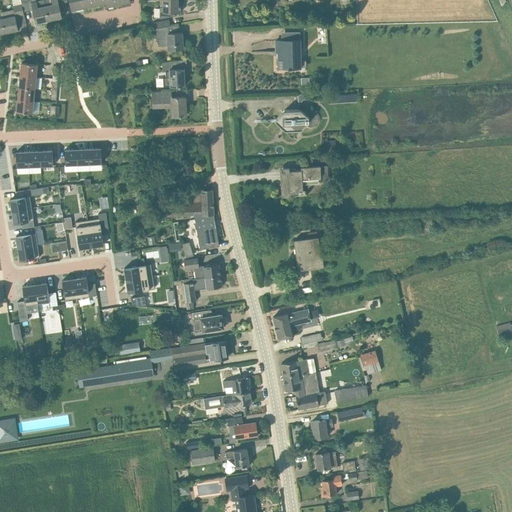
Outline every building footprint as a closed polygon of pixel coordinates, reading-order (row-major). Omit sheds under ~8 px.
[(36,0),(21,0),(22,2),(31,0),(33,8),(32,8),(33,13),(35,23),(49,20),(46,6),(44,0),(42,0),(37,1),(36,0)] [(62,17),(60,7),(59,3),(57,0),(44,0),(46,6),(49,20),(62,17)] [(81,0),(69,0),(71,11),(83,8),(81,0)] [(93,0),(81,0),(83,8),(94,6),(93,0)] [(178,6),(178,0),(160,0),(160,17),(160,18),(173,16),(173,12),(181,12),(181,6),(178,6)] [(24,14),(22,5),(22,3),(13,5),(14,9),(9,10),(1,12),(2,18),(5,32),(18,29),(15,16),(24,14)] [(155,28),(156,40),(158,40),(159,46),(169,45),(169,50),(183,49),(182,32),(168,33),(163,29),(165,27),(164,27),(155,28)] [(299,39),(276,40),(276,52),(279,52),(279,59),(278,59),(279,68),(288,68),(291,68),(301,67),(298,67),(297,48),(300,48),(299,39)] [(163,78),(156,79),(156,87),(163,86),(178,86),(178,87),(180,87),(180,85),(185,85),(184,68),(176,69),(175,61),(184,60),(184,59),(162,63),(163,72),(166,72),(166,78),(163,78)] [(20,74),(36,76),(37,64),(22,62),(20,74)] [(134,72),(128,68),(124,73),(129,78),(134,72)] [(20,74),(19,87),(35,88),(41,89),(42,78),(36,77),(36,76),(20,74)] [(34,101),(35,88),(19,87),(18,99),(34,101)] [(172,116),(176,116),(186,115),(185,96),(172,97),(171,91),(161,91),(152,92),(153,108),(172,107),(172,116)] [(32,113),(34,101),(18,99),(17,111),(32,113)] [(285,130),(302,129),(311,119),(301,109),(284,110),(275,120),(285,130)] [(89,148),(77,149),(78,164),(90,164),(89,148)] [(101,148),(89,148),(90,164),(102,163),(101,148)] [(77,149),(65,149),(65,165),(78,164),(77,149)] [(40,150),(28,151),(29,167),(41,166),(40,150)] [(53,150),(40,150),(41,166),(53,165),(53,150)] [(28,151),(16,151),(17,167),(29,167),(28,151)] [(282,193),(292,193),(299,192),(299,193),(301,192),(301,185),(303,185),(303,182),(321,181),(321,173),(324,172),(323,165),(311,166),(301,167),(301,170),(281,171),(282,193)] [(199,215),(213,214),(214,214),(212,189),(202,190),(187,191),(187,197),(156,199),(157,217),(194,215),(195,219),(200,218),(199,215)] [(30,196),(10,199),(12,211),(32,208),(30,196)] [(32,208),(12,211),(14,223),(22,222),(23,228),(34,226),(33,220),(34,220),(32,208)] [(99,218),(88,220),(92,246),(104,244),(102,233),(109,232),(106,212),(98,213),(99,218)] [(209,248),(219,246),(215,220),(214,220),(213,214),(199,215),(200,218),(195,219),(200,249),(209,248)] [(71,217),(64,218),(65,229),(72,228),(71,217)] [(88,220),(75,222),(79,248),(92,246),(88,220)] [(63,223),(56,224),(58,231),(64,230),(63,223)] [(36,233),(16,236),(18,248),(38,245),(36,233)] [(298,270),(308,268),(322,266),(318,237),(294,240),(298,270)] [(66,241),(57,242),(59,251),(68,249),(66,241)] [(38,245),(18,248),(20,260),(40,257),(38,245)] [(191,248),(184,250),(186,257),(193,255),(191,248)] [(141,261),(139,249),(124,251),(126,263),(141,261)] [(197,258),(184,259),(185,269),(194,268),(195,278),(199,277),(220,275),(219,263),(198,266),(197,258)] [(151,264),(124,268),(126,280),(153,276),(151,264)] [(199,277),(183,280),(186,302),(187,302),(187,309),(193,308),(192,301),(196,300),(195,289),(222,286),(220,275),(199,277)] [(87,276),(74,278),(77,298),(89,296),(97,295),(95,283),(88,284),(87,276)] [(153,276),(126,280),(128,292),(154,288),(153,276)] [(74,278),(62,280),(65,300),(77,298),(74,278)] [(47,282),(35,284),(38,304),(49,302),(48,293),(47,282)] [(35,284),(23,286),(25,301),(25,305),(26,305),(38,304),(35,284)] [(56,292),(48,293),(49,302),(50,306),(52,306),(58,305),(56,292)] [(132,304),(146,306),(145,296),(131,298),(132,304)] [(25,301),(17,302),(20,321),(28,320),(26,305),(25,305),(25,301)] [(278,338),(288,336),(294,334),(292,325),(311,320),(308,309),(289,313),(273,316),(278,338)] [(210,316),(209,310),(193,313),(194,319),(196,331),(203,330),(203,331),(209,330),(209,332),(218,331),(217,329),(223,328),(221,314),(210,316)] [(510,322),(497,326),(499,334),(511,331),(511,330),(511,329),(511,325),(510,322)] [(302,347),(318,343),(318,341),(322,340),(321,333),(300,338),(302,347)] [(318,343),(320,351),(337,348),(336,345),(337,344),(338,347),(345,345),(344,342),(354,340),(353,336),(336,341),(335,340),(318,343)] [(76,338),(66,340),(68,348),(77,346),(76,338)] [(178,346),(172,347),(175,367),(207,362),(207,361),(210,360),(216,360),(216,358),(228,357),(225,340),(213,342),(213,341),(206,342),(204,342),(197,343),(183,346),(178,346)] [(361,356),(359,357),(362,370),(367,369),(368,374),(382,370),(376,349),(361,354),(361,356)] [(291,361),(281,363),(283,376),(298,373),(298,374),(303,373),(303,374),(308,373),(316,372),(313,357),(306,359),(291,361)] [(117,364),(85,369),(87,385),(130,379),(129,373),(153,370),(152,363),(151,359),(146,360),(129,362),(128,362),(127,361),(117,363),(117,364)] [(298,373),(283,376),(286,391),(295,389),(297,396),(296,396),(298,409),(308,407),(319,405),(327,403),(325,391),(320,392),(316,372),(308,373),(303,374),(303,373),(298,374),(298,373)] [(184,374),(183,374),(184,381),(195,380),(197,379),(196,373),(184,374)] [(247,377),(222,381),(224,387),(233,386),(234,393),(249,391),(247,377)] [(208,382),(208,394),(219,393),(218,382),(208,382)] [(368,396),(367,391),(366,385),(334,390),(337,402),(368,396)] [(223,395),(204,398),(205,408),(225,405),(225,407),(252,403),(249,391),(223,395)] [(355,408),(337,412),(339,420),(357,416),(355,408)] [(243,424),(243,421),(242,416),(226,419),(227,423),(231,426),(232,434),(229,438),(230,442),(238,441),(237,438),(258,435),(256,422),(243,424)] [(333,427),(333,425),(332,419),(325,420),(325,419),(311,421),(314,438),(328,436),(326,428),(333,427)] [(8,420),(0,420),(0,441),(15,439),(14,433),(4,435),(3,426),(9,425),(8,420)] [(191,450),(193,464),(215,460),(213,447),(191,450)] [(236,467),(239,466),(249,465),(247,448),(226,452),(226,458),(235,457),(236,467)] [(338,466),(336,456),(335,451),(328,452),(328,451),(326,452),(316,453),(318,469),(338,466)] [(354,460),(343,462),(344,471),(356,469),(354,460)] [(341,479),(349,478),(349,481),(367,478),(366,471),(348,474),(340,475),(334,476),(334,479),(322,481),(323,486),(321,487),(322,496),(332,494),(337,493),(336,486),(342,485),(341,479)] [(237,511),(256,511),(254,494),(246,495),(245,488),(248,488),(246,475),(225,478),(227,491),(231,490),(233,500),(236,500),(237,511)] [(348,500),(360,498),(359,491),(347,492),(348,500)]
